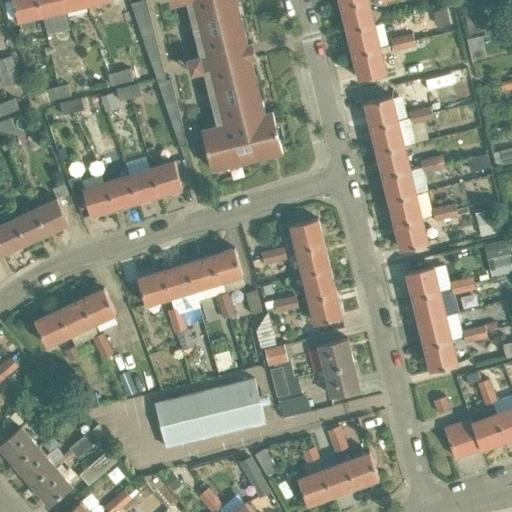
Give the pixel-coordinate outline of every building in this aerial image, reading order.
[(42,14),(38,0),(14,0),(19,20),(42,14)] [(65,9),(63,0),(38,0),(42,14),(65,9)] [(88,3),(87,0),(63,0),(65,9),(88,3)] [(146,0),(141,0),(132,3),(134,9),(148,6),(146,0)] [(242,17),(242,16),(236,17),(233,6),(239,4),(237,0),(193,0),(207,53),(188,58),(191,68),(202,65),(204,70),(211,68),(225,124),(243,120),(245,128),(205,138),(213,169),(227,166),(226,163),(240,159),(240,162),(284,152),(280,138),(277,139),(274,125),(277,125),(273,110),(266,112),(262,97),(256,98),(254,87),(259,86),(259,85),(253,86),(250,75),(256,74),(252,58),(256,57),(256,56),(251,57),(249,45),(253,44),(252,42),(248,43),(245,28),(239,29),(236,18),(242,17)] [(368,0),(363,0),(342,5),(348,30),(374,23),(368,0)] [(148,6),(134,9),(134,11),(136,17),(150,13),(149,7),(148,6)] [(447,7),(434,11),(438,25),(451,22),(447,7)] [(482,8),(466,12),(471,31),(486,28),(482,8)] [(152,20),(150,13),(136,17),(139,23),(152,20)] [(152,20),(139,23),(141,30),(154,27),(152,20)] [(511,34),(511,21),(505,23),(506,29),(484,35),(486,47),(509,41),(508,35),(511,34)] [(380,47),(374,23),(348,30),(354,54),(380,47)] [(154,27),(141,30),(143,37),(155,34),(154,27)] [(401,35),(405,48),(416,45),(413,32),(401,35)] [(155,34),(143,37),(146,45),(157,42),(155,34)] [(405,48),(401,35),(390,37),(394,50),(405,48)] [(157,42),(146,45),(149,53),(159,50),(157,42)] [(380,47),(354,54),(360,79),(386,72),(380,47)] [(159,50),(149,53),(152,63),(162,60),(159,50)] [(20,77),(12,54),(0,57),(0,76),(2,83),(20,77)] [(162,60),(152,63),(155,72),(164,69),(162,60)] [(130,67),(119,70),(122,81),(133,78),(130,67)] [(164,69),(155,72),(156,73),(157,77),(159,81),(167,79),(164,69)] [(122,81),(119,70),(108,73),(111,84),(122,81)] [(167,79),(159,81),(162,90),(174,87),(171,78),(167,79)] [(128,85),(131,97),(142,95),(139,82),(128,85)] [(68,83),(57,85),(60,97),(71,94),(68,83)] [(60,97),(57,85),(46,88),(50,99),(60,97)] [(131,97),(128,85),(117,88),(120,100),(131,97)] [(174,87),(162,90),(164,98),(176,95),(174,87)] [(100,96),(105,111),(117,107),(111,92),(100,96)] [(176,95),(164,98),(167,105),(178,103),(176,95)] [(82,96),(71,99),(74,111),(85,109),(82,96)] [(398,121),(392,96),(364,102),(371,128),(398,121)] [(4,101),(9,112),(19,108),(15,97),(4,101)] [(74,111),(71,99),(59,102),(63,114),(74,111)] [(0,115),(9,112),(4,101),(0,102),(0,115)] [(178,103),(167,105),(170,114),(180,111),(178,103)] [(431,105),(419,108),(423,121),(434,118),(431,105)] [(423,121),(419,108),(408,111),(411,123),(423,121)] [(180,111),(170,114),(174,125),(183,123),(180,111)] [(10,116),(0,120),(0,121),(5,132),(15,128),(10,116)] [(405,145),(398,121),(371,128),(377,152),(405,145)] [(183,123),(174,125),(177,134),(185,132),(183,123)] [(185,132),(177,134),(181,146),(188,144),(185,132)] [(411,170),(405,145),(377,152),(383,177),(411,170)] [(511,147),(502,150),(506,165),(511,163),(511,147)] [(443,154),(432,156),(435,169),(446,167),(443,154)] [(468,159),(472,173),(490,168),(488,157),(487,155),(468,159)] [(435,169),(432,156),(420,159),(423,172),(435,169)] [(175,160),(152,167),(161,194),(184,187),(175,160)] [(161,194),(152,167),(130,174),(138,201),(161,194)] [(411,170),(383,177),(389,201),(417,194),(411,170)] [(138,201),(130,174),(107,181),(116,208),(138,201)] [(116,208),(107,181),(85,188),(81,175),(69,178),(76,201),(87,197),(92,215),(116,208)] [(64,183),(53,188),(58,198),(68,192),(64,183)] [(417,194),(389,201),(395,226),(423,219),(417,194)] [(36,208),(48,234),(70,224),(58,198),(36,208)] [(447,218),(458,215),(455,202),(444,205),(447,218)] [(447,218),(444,205),(433,208),(436,220),(447,218)] [(36,208),(14,218),(26,244),(48,234),(36,208)] [(14,218),(0,224),(0,243),(5,254),(26,244),(14,218)] [(297,250),(324,243),(318,219),(291,225),(297,250)] [(429,244),(423,219),(395,226),(401,251),(429,244)] [(499,220),(478,225),(480,236),(502,231),(499,220)] [(488,258),(509,253),(505,239),(485,244),(488,258)] [(330,267),(324,243),(297,250),(303,274),(330,267)] [(234,247),(210,254),(218,282),(221,293),(246,285),(243,275),(234,247)] [(287,258),(284,247),(273,249),(275,261),(287,258)] [(275,261),(273,249),(262,252),(264,263),(275,261)] [(210,254),(186,261),(195,289),(198,300),(221,293),(218,282),(210,254)] [(511,267),(509,255),(492,259),(495,276),(511,271),(511,267)] [(186,261),(162,269),(171,297),(174,308),(180,306),(181,311),(199,305),(198,300),(195,289),(186,261)] [(413,297),(440,290),(434,265),(407,272),(413,297)] [(330,267),(303,274),(308,298),(335,291),(330,267)] [(162,269),(138,276),(147,304),(171,297),(162,269)] [(472,275),(461,278),(464,291),(476,288),(472,275)] [(464,291),(461,278),(450,280),(453,293),(464,291)] [(104,287),(81,298),(93,324),(116,313),(104,287)] [(256,289),(245,292),(251,310),(252,313),(262,310),(256,289)] [(440,290),(413,297),(419,321),(446,315),(440,290)] [(341,316),(335,291),(308,298),(314,322),(341,316)] [(227,292),(216,295),(220,306),(231,303),(227,292)] [(298,306),(295,295),(284,297),(287,309),(298,306)] [(287,309),(284,297),(273,300),(275,311),(287,309)] [(81,298),(59,309),(70,334),(93,324),(81,298)] [(231,303),(220,306),(223,318),(234,314),(231,303)] [(174,308),(169,310),(172,321),(183,318),(181,311),(180,306),(174,308)] [(70,334),(59,309),(35,320),(47,345),(70,334)] [(446,315),(419,321),(425,346),(452,339),(446,315)] [(183,318),(172,321),(175,331),(176,332),(177,332),(187,329),(186,327),(183,318)] [(473,326),(476,339),(488,336),(484,324),(473,326)] [(476,339),(473,326),(462,329),(465,342),(476,339)] [(187,329),(177,332),(182,350),(194,346),(189,328),(187,329)] [(108,343),(104,332),(93,337),(98,348),(108,343)] [(118,361),(141,356),(137,336),(113,341),(118,361)] [(326,369),(353,363),(347,337),(320,343),(326,369)] [(452,339),(425,346),(431,371),(458,364),(452,339)] [(511,355),(511,341),(503,343),(506,357),(511,355)] [(284,342),(266,347),(265,348),(268,364),(288,360),(284,342)] [(113,353),(108,343),(98,348),(103,358),(113,353)] [(64,350),(70,360),(81,355),(76,344),(64,350)] [(9,374),(19,365),(12,358),(2,366),(9,374)] [(359,389),(353,363),(326,369),(332,395),(359,389)] [(321,364),(309,366),(314,390),(325,388),(321,364)] [(274,382),(286,379),(283,365),(270,368),(274,382)] [(0,381),(9,374),(2,366),(0,368),(0,381)] [(156,402),(167,446),(265,421),(255,378),(156,402)] [(482,393),(494,388),(490,378),(478,382),(482,393)] [(286,379),(274,382),(277,396),(289,393),(286,379)] [(36,398),(44,407),(56,397),(48,388),(36,398)] [(494,388),(482,393),(486,404),(499,398),(494,388)] [(311,408),(308,391),(280,397),(284,414),(311,408)] [(72,397),(75,411),(100,405),(96,392),(72,397)] [(452,407),(451,407),(447,395),(434,399),(439,413),(452,407)] [(511,406),(495,413),(505,439),(511,436),(511,406)] [(23,418),(15,409),(10,413),(18,422),(23,418)] [(495,413),(472,421),(482,446),(482,447),(505,439),(495,413)] [(482,446),(472,421),(471,417),(445,427),(456,456),(482,446)] [(99,420),(92,426),(100,435),(107,430),(99,420)] [(0,445),(16,464),(38,445),(21,425),(0,442),(0,445)] [(332,440),(344,435),(340,425),(328,429),(332,440)] [(85,446),(95,438),(89,430),(79,439),(85,446)] [(348,446),(344,435),(332,440),(336,451),(348,446)] [(75,455),(85,446),(79,439),(69,447),(75,455)] [(55,465),(38,445),(16,464),(33,484),(55,465)] [(315,446),(303,450),(308,461),(319,457),(315,446)] [(255,453),(267,474),(277,468),(265,447),(255,453)] [(80,473),(89,484),(118,459),(109,449),(80,473)] [(370,451),(346,460),(356,486),(380,477),(370,451)] [(251,455),(240,462),(259,497),(270,491),(251,455)] [(356,486),(346,460),(322,468),(332,495),(356,486)] [(72,486),(55,465),(33,484),(50,504),(72,486)] [(332,495),(322,468),(298,477),(308,504),(332,495)] [(173,472),(164,479),(174,491),(183,484),(173,472)] [(216,495),(208,487),(199,494),(207,503),(216,495)] [(132,498),(131,496),(125,490),(116,498),(122,506),(132,498)] [(214,511),(223,504),(216,495),(207,503),(214,511)] [(109,511),(114,511),(122,506),(116,498),(105,507),(109,511)] [(232,511),(255,511),(246,501),(232,511)] [(88,511),(80,502),(68,511),(88,511)]
